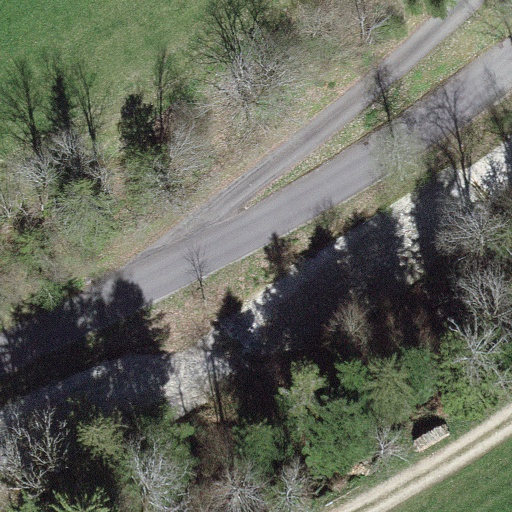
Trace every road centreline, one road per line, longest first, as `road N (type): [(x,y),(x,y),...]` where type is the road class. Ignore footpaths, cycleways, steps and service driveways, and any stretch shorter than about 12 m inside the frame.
road 1 (unclassified): [(0,352),(172,273),(424,128),(511,53)]
road 2 (track): [(172,273),(238,186),(434,35),(466,0)]
road 3 (track): [(353,511),(511,409)]
